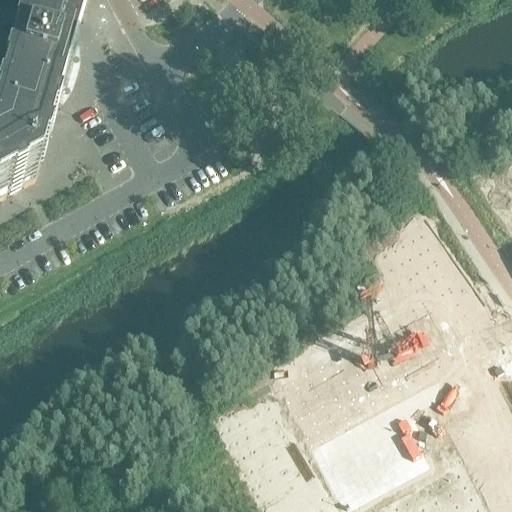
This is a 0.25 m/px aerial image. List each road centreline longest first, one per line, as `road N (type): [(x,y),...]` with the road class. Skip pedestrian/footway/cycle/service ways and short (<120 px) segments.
road 1 (residential): [(0,265),(184,164),(195,150),(162,73)]
road 2 (residential): [(404,400),(339,437),(333,457),(341,475),(375,481),(398,468),(406,436)]
road 3 (residential): [(511,342),(404,400)]
